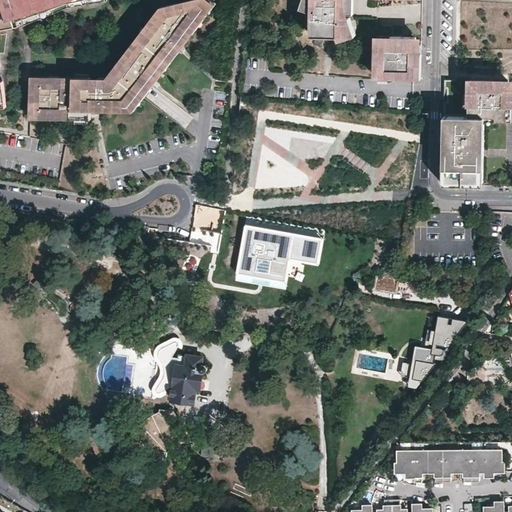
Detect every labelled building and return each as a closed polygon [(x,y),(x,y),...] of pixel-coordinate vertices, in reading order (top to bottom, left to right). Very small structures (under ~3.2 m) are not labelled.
[(81,0),(0,0),(0,29),(19,26),(18,21),(24,19),(23,15),(37,11),(38,14),(66,3),(66,1),(70,0),(81,0)] [(165,58),(174,47),(179,51),(183,46),(190,36),(185,32),(192,23),(206,4),(200,0),(198,0),(163,9),(153,22),(149,28),(141,39),(126,57),(122,62),(114,74),(108,81),(99,81),(98,106),(106,106),(106,110),(125,110),(130,104),(139,93),(147,81),(153,86),(156,81),(164,71),(158,67),(165,58)] [(186,0),(160,7),(157,10),(163,9),(198,0),(186,0)] [(311,0),(311,6),(311,36),(338,36),(346,35),(346,39),(356,38),(353,20),(348,19),(351,0),(311,0)] [(197,27),(216,3),(206,4),(192,23),(197,27)] [(153,22),(163,9),(157,10),(150,20),(153,22)] [(190,36),(197,27),(192,23),(185,32),(190,36)] [(141,39),(149,28),(146,25),(137,36),(141,39)] [(126,57),(141,39),(137,36),(124,55),(126,57)] [(421,83),(422,44),(402,44),(402,39),(392,39),(392,44),(382,43),(382,39),(377,39),(377,45),(376,67),(376,82),(391,82),(391,79),(407,80),(407,82),(421,83)] [(171,62),(179,51),(174,47),(165,58),(171,62)] [(164,71),(171,62),(165,58),(158,67),(164,71)] [(114,74),(122,62),(120,60),(111,71),(114,74)] [(86,100),(86,91),(91,91),(91,81),(91,80),(62,79),(62,83),(49,83),(49,79),(34,78),(34,97),(33,115),(48,115),(48,111),(62,112),(61,115),(91,116),(91,106),(91,101),(86,100)] [(485,148),(485,116),(490,116),(501,117),(501,110),(508,110),(508,85),(497,84),(492,84),(492,80),(469,79),(469,93),(469,98),(474,98),(474,104),(469,104),(469,116),(448,115),(448,160),(443,160),(442,184),(461,184),(461,181),(472,181),(484,181),(484,156),(480,156),(480,148),(485,148)] [(144,97),(153,86),(147,81),(139,93),(144,97)] [(135,108),(144,97),(139,93),(130,104),(135,108)] [(511,121),(511,112),(511,110),(508,110),(501,110),(501,117),(501,121),(511,121)] [(235,274),(283,282),(287,259),(320,264),(325,235),(245,221),(235,274)] [(396,293),(399,279),(397,272),(396,271),(388,270),(386,276),(377,275),(374,289),(396,293)] [(339,273),(338,285),(354,286),(355,273),(339,273)] [(433,305),(423,304),(422,318),(432,319),(433,305)] [(452,317),(444,316),(441,333),(432,331),(429,347),(419,346),(418,357),(421,357),(418,377),(426,378),(436,359),(440,341),(450,344),(458,333),(450,331),(452,317)] [(202,363),(203,356),(188,354),(188,355),(180,353),(178,364),(177,363),(172,400),(173,400),(176,405),(181,406),(185,402),(185,401),(194,403),(196,388),(200,389),(203,372),(204,372),(207,370),(208,366),(205,363),(202,363)] [(408,374),(410,361),(402,360),(401,373),(408,374)] [(502,451),(398,451),(398,463),(396,463),(396,472),(407,472),(407,477),(414,477),(414,482),(423,482),(422,472),(435,472),(435,482),(451,482),(451,472),(464,472),(464,482),(480,482),(480,472),(485,472),(486,477),(494,477),(494,472),(505,472),(505,463),(502,463),(502,451)] [(364,510),(353,510),(352,511),(432,511),(432,508),(422,508),(421,503),(413,503),(413,511),(407,511),(407,508),(401,509),(400,499),(384,499),(384,509),(378,509),(378,511),(371,511),(372,504),(363,505),(364,510)] [(495,506),(485,506),(484,511),(511,511),(511,505),(510,506),(510,511),(504,511),(504,501),(495,501),(495,506)]
